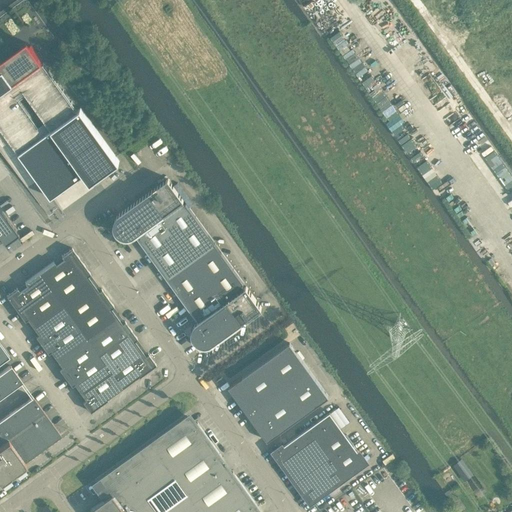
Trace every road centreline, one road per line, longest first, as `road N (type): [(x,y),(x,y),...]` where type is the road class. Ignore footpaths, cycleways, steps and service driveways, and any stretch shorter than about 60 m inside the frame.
road 1 (unknown): [(511,229),(461,180),(339,0)]
road 2 (unclassified): [(188,377),(79,222)]
road 3 (unclassified): [(287,511),(188,377)]
road 4 (unclassified): [(0,314),(94,446)]
